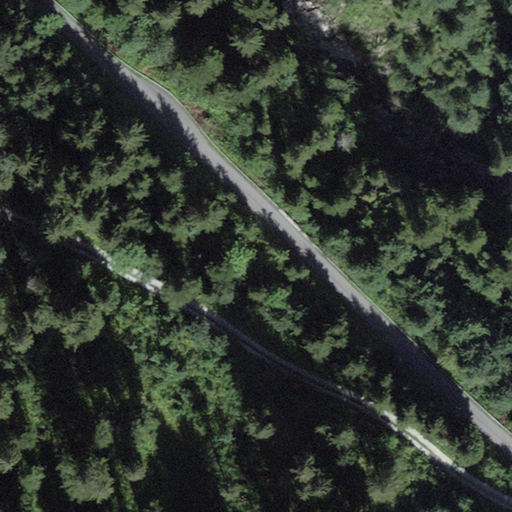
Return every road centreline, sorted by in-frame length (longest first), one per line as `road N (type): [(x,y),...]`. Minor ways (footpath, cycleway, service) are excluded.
road 1 (track): [(39,0),(168,110),(511,448)]
road 2 (track): [(511,506),(389,420),(305,381),(226,324),(0,208)]
